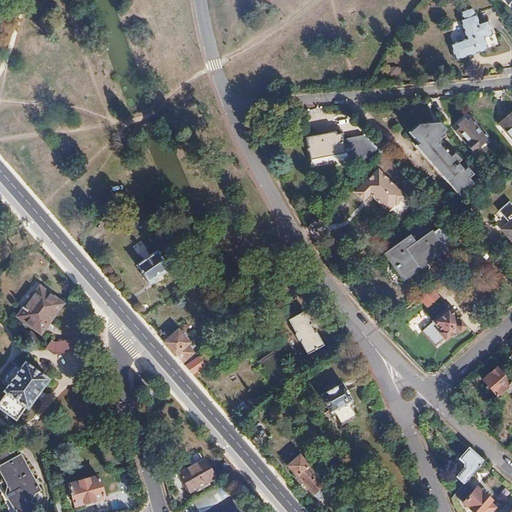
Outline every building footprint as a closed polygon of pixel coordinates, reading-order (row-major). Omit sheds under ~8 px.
[(455,59),(488,48),(484,37),(493,33),(489,19),(479,23),(476,13),(474,13),(472,6),(460,10),(462,17),(459,18),(466,38),(450,43),(455,59)] [(511,111),(498,123),(511,139),(511,111)] [(490,139),(471,117),(468,121),(463,119),(459,123),(459,125),(460,127),(456,130),(475,152),(490,139)] [(439,141),(446,134),(443,131),(446,129),(439,122),(428,124),(415,126),(407,133),(414,140),(412,142),(426,158),(446,181),(459,196),(469,188),(473,183),(469,178),(473,174),(467,167),(462,171),(456,164),(461,160),(454,153),(450,156),(439,144),(439,141)] [(374,146),(364,135),(343,138),(342,133),(337,134),(337,131),(322,133),(322,134),(307,137),(311,159),(348,152),(351,162),(358,160),(374,146)] [(388,157),(393,152),(387,146),(382,152),(388,157)] [(405,196),(381,172),(357,193),(364,199),(369,194),(387,212),(395,203),(397,205),(405,196)] [(443,198),(431,186),(428,189),(429,190),(446,207),(450,203),(444,197),(443,198)] [(468,206),(458,196),(450,203),(446,207),(456,217),(468,206)] [(511,218),(501,228),(511,240),(511,218)] [(407,275),(452,243),(441,227),(415,245),(410,238),(388,254),(397,267),(400,265),(407,275)] [(134,245),(138,258),(148,254),(143,241),(134,245)] [(157,251),(136,266),(148,283),(169,268),(157,251)] [(436,295),(434,293),(441,287),(437,282),(418,298),(425,305),(436,295)] [(40,287),(18,317),(41,334),(63,304),(40,287)] [(447,307),(421,330),(435,345),(444,337),(446,339),(458,328),(460,331),(466,326),(458,316),(457,318),(447,307)] [(301,343),(308,354),(325,344),(318,332),(315,331),(311,325),(312,323),(306,311),(288,320),(295,331),(296,332),(295,335),(298,340),(302,341),(301,343)] [(186,345),(188,343),(178,331),(171,337),(168,334),(162,339),(172,352),(182,363),(193,353),(186,345)] [(78,351),(74,339),(55,345),(52,342),(45,350),(55,357),(78,351)] [(204,366),(198,357),(185,366),(189,371),(192,374),(204,366)] [(26,408),(27,409),(49,380),(25,362),(3,392),(5,393),(0,400),(0,409),(16,421),(26,408)] [(499,371),(498,369),(484,382),(497,396),(497,395),(499,397),(505,391),(504,390),(510,383),(506,379),(511,373),(511,372),(506,365),(499,371)] [(343,383),(320,395),(332,417),(336,415),(341,425),(357,417),(349,403),(352,401),(343,383)] [(227,399),(236,408),(246,399),(237,389),(227,399)] [(41,491),(20,454),(16,456),(13,451),(10,453),(5,447),(0,449),(0,463),(1,465),(0,465),(0,469),(12,491),(7,495),(8,497),(11,501),(13,505),(17,509),(20,511),(33,511),(37,506),(32,501),(35,494),(37,493),(39,491),(41,491)] [(463,484),(482,461),(478,457),(468,448),(460,459),(464,463),(464,467),(456,477),(463,484)] [(329,490),(299,456),(288,466),(318,500),(329,490)] [(215,477),(203,458),(179,474),(190,493),(215,477)] [(227,481),(238,473),(232,466),(221,473),(227,481)] [(98,476),(70,485),(76,506),(105,497),(98,476)] [(467,484),(457,497),(474,511),(490,511),(495,507),(489,502),(491,500),(476,487),(474,490),(467,484)]
